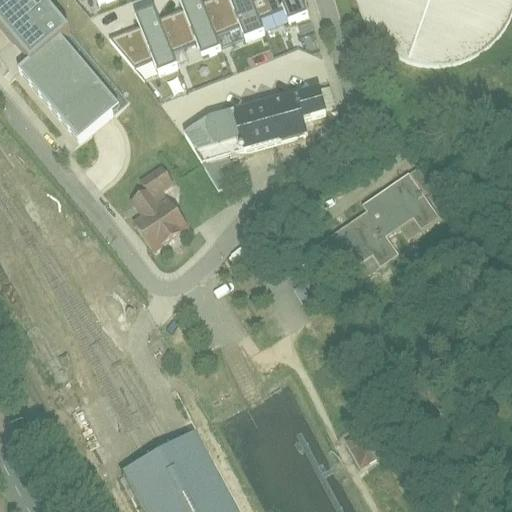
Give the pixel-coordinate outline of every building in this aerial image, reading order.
[(29,0),(0,0),(0,39),(24,67),(61,37),(29,0)] [(114,0),(92,0),(96,8),(115,1),(114,0)] [(197,0),(187,0),(178,4),(201,62),(220,55),(197,0)] [(247,0),(226,0),(244,44),(262,37),(247,0)] [(299,0),(278,0),(289,28),(308,21),(299,0)] [(511,9),(511,0),(354,0),(364,32),(381,43),(385,55),(405,66),(420,68),(421,67),(425,66),(440,67),(465,60),(470,51),(480,53),(487,41),(493,44),(511,13),(511,9)] [(153,13),(135,20),(158,79),(176,71),(153,13)] [(0,59),(12,75),(21,68),(6,48),(0,52),(0,59)] [(328,91),(189,128),(200,169),(315,138),(311,123),(335,117),(328,91)] [(408,176),(361,208),(385,244),(412,226),(419,236),(439,222),(408,176)] [(144,225),(133,232),(151,258),(186,234),(169,209),(157,217),(142,194),(129,203),(144,225)] [(366,216),(320,248),(344,282),(360,271),(368,282),(398,262),(366,216)] [(138,511),(235,511),(194,436),(165,451),(145,461),(119,477),(138,511)] [(371,436),(346,450),(359,474),(384,461),(371,436)]
